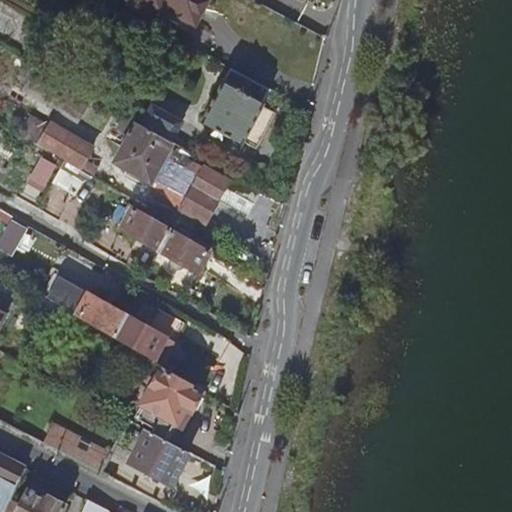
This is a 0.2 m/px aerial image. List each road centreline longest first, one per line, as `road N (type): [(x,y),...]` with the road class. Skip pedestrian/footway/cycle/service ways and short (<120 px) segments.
road 1 (secondary): [(278,362),(289,265),(353,54),(356,0)]
road 2 (residential): [(278,362),(0,201)]
road 3 (residential): [(0,435),(143,511)]
road 4 (secondary): [(245,511),(278,362)]
